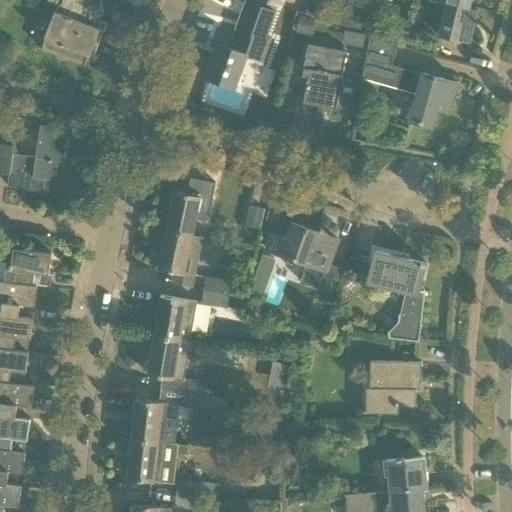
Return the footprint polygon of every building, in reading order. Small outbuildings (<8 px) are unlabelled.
[(58,3),(86,14),(91,0),(61,0),(61,3),(58,2),(58,3)] [(468,7),(432,0),(430,0),(423,31),(470,42),(477,9),(468,7)] [(345,26),(350,14),(309,2),(305,14),(345,26)] [(92,16),(86,14),(58,3),(42,47),(84,63),(84,65),(85,66),(99,29),(99,30),(100,28),(89,24),(92,16)] [(350,14),(345,26),(370,34),(374,22),(350,14)] [(244,31),(237,51),(218,44),(206,76),(235,87),(246,55),(261,61),(269,39),(244,31)] [(423,74),(392,65),(398,42),(371,34),(366,58),(362,77),(396,87),(417,93),(410,119),(432,126),(439,101),(451,105),(458,82),(424,72),(423,74)] [(355,96),(339,93),(347,52),(308,45),(302,76),(308,77),(303,103),(336,109),(336,108),(352,111),(355,96)] [(14,145),(0,143),(0,172),(9,174),(8,185),(28,187),(27,190),(48,193),(50,179),(56,180),(58,161),(64,162),(69,129),(40,124),(36,156),(13,153),(14,145)] [(166,230),(193,235),(201,195),(174,190),(166,230)] [(246,230),(259,233),(265,209),(252,206),(246,230)] [(340,268),(328,264),(332,252),(315,245),(319,233),(320,234),(320,233),(292,223),(292,224),(287,239),(272,234),(267,249),(306,263),(299,281),(330,293),(340,268)] [(202,237),(193,235),(166,230),(158,268),(184,274),(185,273),(195,275),(202,237)] [(48,285),(49,274),(52,253),(14,248),(12,263),(7,262),(5,280),(37,285),(37,284),(48,285)] [(388,332),(389,338),(420,341),(425,291),(421,290),(427,263),(375,250),(367,283),(406,292),(400,314),(399,314),(398,321),(388,332)] [(268,275),(274,258),(260,252),(254,270),(268,275)] [(204,290),(229,294),(231,281),(206,277),(204,290)] [(5,280),(0,279),(0,314),(19,316),(20,304),(35,306),(37,285),(5,280)] [(229,295),(229,294),(204,290),(202,302),(248,309),(249,298),(229,295)] [(180,340),(190,342),(197,301),(161,295),(154,335),(180,340)] [(33,318),(19,316),(0,314),(0,347),(14,349),(16,337),(30,339),(33,318)] [(184,380),(189,351),(190,342),(180,340),(154,335),(147,374),(163,377),(161,389),(187,393),(188,381),(184,380)] [(29,351),(14,349),(0,347),(0,381),(10,382),(11,370),(26,372),(29,351)] [(378,388),(378,413),(398,413),(398,406),(416,406),(416,380),(422,380),(422,362),(371,362),(371,388),(378,388)] [(187,393),(212,397),(214,384),(189,380),(188,381),(187,393)] [(35,385),(10,382),(0,381),(0,415),(16,416),(18,404),(32,406),(35,385)] [(210,408),(212,397),(187,393),(185,405),(210,408)] [(161,418),(163,401),(136,398),(132,438),(165,442),(175,443),(177,420),(161,418)] [(16,416),(0,415),(0,448),(12,450),(13,438),(28,439),(30,418),(16,416)] [(165,442),(132,438),(127,478),(160,482),(165,442)] [(12,450),(0,448),(0,481),(7,483),(9,471),(23,473),(26,452),(12,450)] [(392,490),(422,488),(426,488),(423,457),(387,460),(388,474),(391,474),(392,490)] [(0,511),(3,511),(5,504),(19,506),(22,485),(7,483),(0,481),(0,511)] [(176,493),(213,495),(214,483),(201,482),(176,481),(176,493)] [(424,511),(422,488),(392,490),(381,490),(383,506),(390,506),(390,511),(424,511)] [(213,495),(176,493),(175,506),(199,507),(200,496),(213,497),(213,495)]
